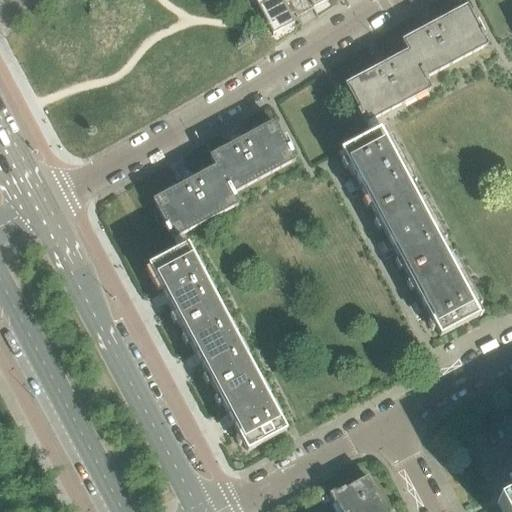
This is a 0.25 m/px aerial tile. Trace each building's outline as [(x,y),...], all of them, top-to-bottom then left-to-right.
[(312,10),(307,0),(252,0),(272,36),(294,25),(286,11),(291,9),(296,19),(312,10)] [(307,0),(312,10),(332,0),(307,0)] [(484,40),(481,33),(480,32),(479,33),(466,9),(401,43),(407,54),(428,92),(430,91),(426,84),(427,84),(426,80),(487,47),(483,40),(484,40)] [(428,92),(407,54),(345,87),(358,112),(356,113),(360,120),(361,119),(365,126),(366,126),(371,136),(378,132),(373,122),(428,92)] [(233,195),(294,163),(290,156),(292,155),(288,148),(287,149),(274,124),(209,158),(215,169),(236,208),(237,207),(234,200),(235,199),(233,195)] [(412,194),(387,147),(379,132),(378,132),(371,136),(340,153),(373,215),(412,194)] [(180,237),(236,208),(215,169),(152,202),(165,227),(164,228),(168,235),(169,234),(173,241),(179,251),(186,247),(180,237)] [(445,255),(420,209),(412,194),(373,215),(406,276),(445,255)] [(220,309),(195,262),(186,247),(179,251),(148,268),(181,330),(220,309)] [(478,318),(452,269),(445,255),(406,276),(439,338),(478,318)] [(252,371),(227,323),(220,309),(181,330),(214,392),(252,371)] [(277,417),(260,384),(252,371),(214,392),(247,453),(285,433),(277,417)] [(384,511),(367,479),(344,491),(343,490),(335,494),(339,501),(335,503),(339,511),(384,511)] [(511,511),(511,495),(496,504),(500,511),(511,511)]
